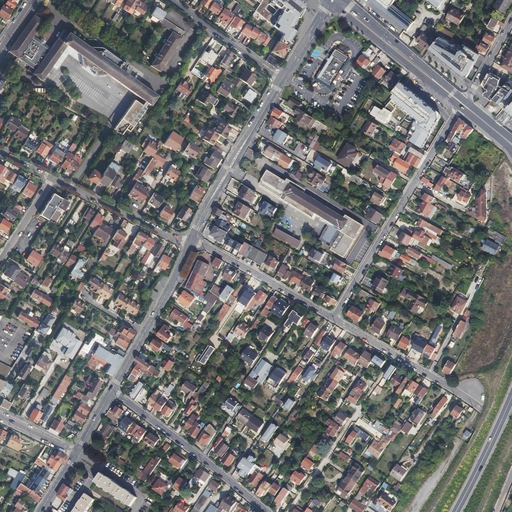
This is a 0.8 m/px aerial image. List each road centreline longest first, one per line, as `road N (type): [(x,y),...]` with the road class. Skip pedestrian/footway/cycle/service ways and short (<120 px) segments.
road 1 (residential): [(333,318),(461,107)]
road 2 (residential): [(266,511),(110,390)]
road 3 (tertiary): [(282,79),(189,242)]
road 4 (primary): [(331,2),(461,107)]
road 5 (residential): [(189,242),(333,318)]
road 6 (primary): [(465,101),(345,0)]
road 7 (residential): [(52,177),(189,242)]
road 8 (residential): [(333,318),(456,390)]
road 9 (unknown): [(40,0),(155,82)]
road 10 (residential): [(169,0),(282,79)]
road 11 (secondary): [(511,392),(453,511)]
